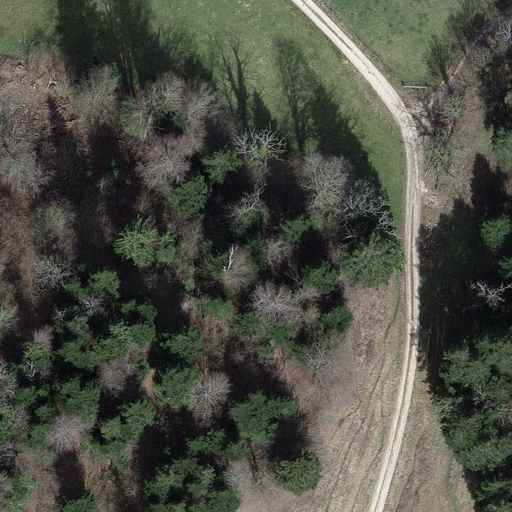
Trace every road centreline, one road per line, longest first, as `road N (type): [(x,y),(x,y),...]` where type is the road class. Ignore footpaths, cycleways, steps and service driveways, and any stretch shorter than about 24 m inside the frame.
road 1 (track): [(372,511),(416,349),(412,126),(292,0)]
road 2 (track): [(0,175),(148,296),(156,334),(151,404),(121,511)]
road 3 (track): [(0,177),(42,268),(43,291),(0,355)]
road 4 (track): [(412,126),(487,26),(511,13)]
